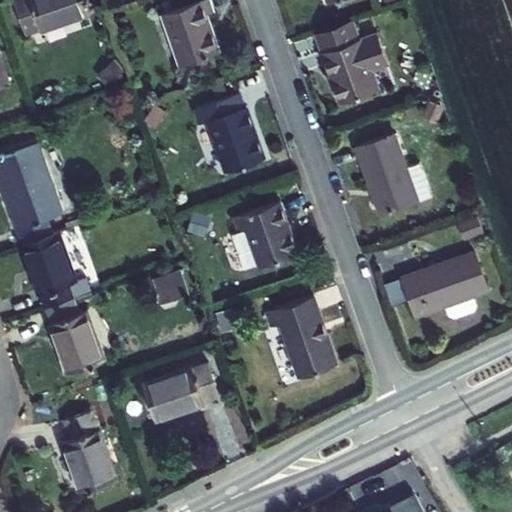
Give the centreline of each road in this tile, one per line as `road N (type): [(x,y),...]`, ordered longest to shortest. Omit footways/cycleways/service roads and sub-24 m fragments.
road 1 (residential): [(256,0),(401,415)]
road 2 (tertiary): [(401,415),(202,511)]
road 3 (tertiary): [(511,358),(401,415)]
